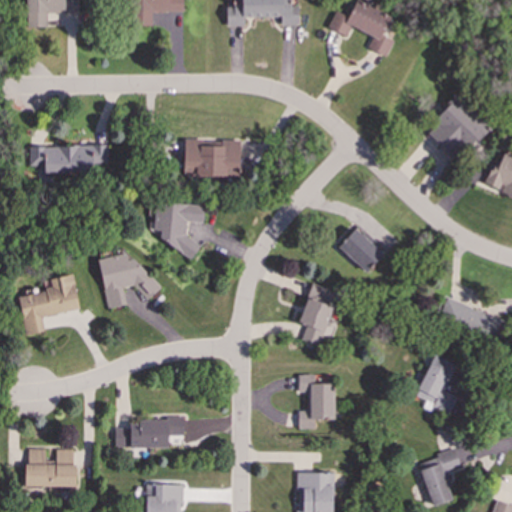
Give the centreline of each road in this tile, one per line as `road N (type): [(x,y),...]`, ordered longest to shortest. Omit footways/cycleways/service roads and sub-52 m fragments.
road 1 (residential): [(511,259),(449,231),(332,126),(268,90),(6,86)]
road 2 (residential): [(355,148),(284,217),(252,266),(241,308),(241,511)]
road 3 (residential): [(241,351),(166,356),(73,388),(10,394)]
